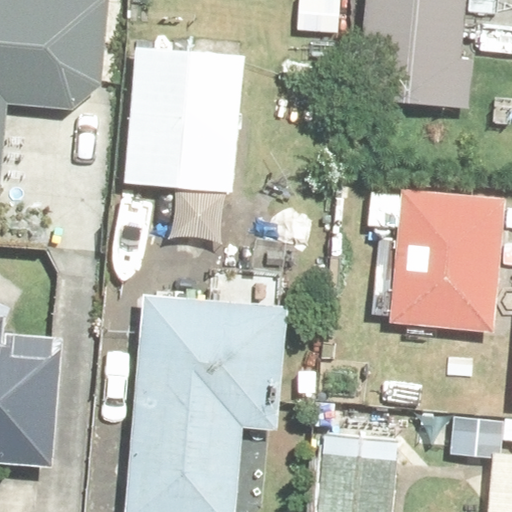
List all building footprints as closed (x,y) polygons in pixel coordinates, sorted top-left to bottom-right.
[(403,24),(310,16),(300,138),(392,146),(403,24)] [(0,156),(25,157),(31,29),(0,27),(0,156)] [(188,90),(75,83),(66,222),(180,228),(188,90)] [(448,239),(339,226),(323,363),(432,375),(448,239)] [(193,511),(213,350),(87,335),(65,511),(193,511)] [(511,338),(463,337),(459,446),(511,448),(511,338)] [(333,511),(338,464),(267,459),(262,511),(333,511)] [(505,511),(506,491),(430,490),(429,511),(505,511)]
